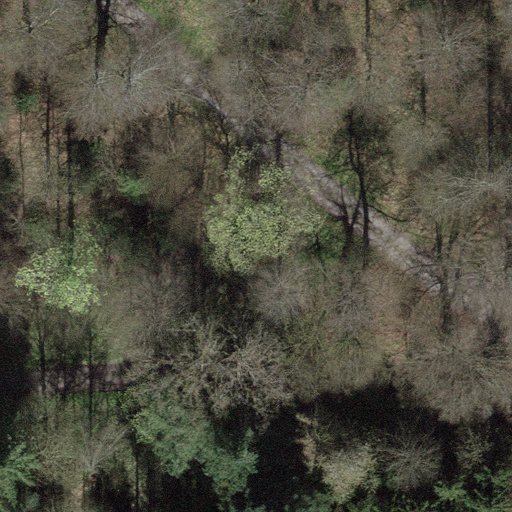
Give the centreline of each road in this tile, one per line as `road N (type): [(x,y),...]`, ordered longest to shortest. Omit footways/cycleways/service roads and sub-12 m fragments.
road 1 (track): [(511,318),(92,0)]
road 2 (track): [(0,390),(474,340),(511,328)]
